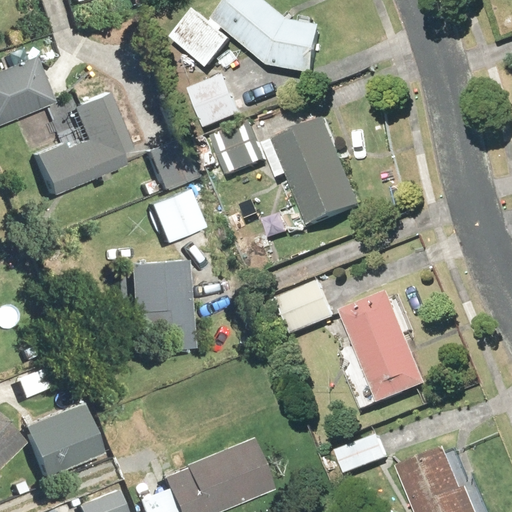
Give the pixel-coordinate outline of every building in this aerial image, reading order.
[(277,0),(237,0),(222,17),(275,66),(321,72),(327,23),(299,20),(277,0)] [(213,23),(197,9),(172,39),(212,73),(237,43),(213,23)] [(0,60),(0,119),(54,98),(34,47),(0,60)] [(225,77),(189,92),(205,129),(241,114),(225,77)] [(53,192),(126,162),(133,144),(111,88),(73,103),(85,130),(36,150),(53,192)] [(334,116),(281,138),(317,225),(370,203),(334,116)] [(227,179),(271,161),(265,145),(255,121),(211,139),(227,179)] [(139,184),(145,200),(201,178),(186,138),(147,154),(156,178),(139,184)] [(190,189),(147,205),(163,247),(206,231),(190,189)] [(196,342),(189,256),(129,261),(133,310),(142,309),(143,325),(163,323),(165,345),(196,342)] [(323,281),(278,299),(293,338),(339,320),(323,281)] [(399,289),(350,308),(386,401),(436,382),(399,289)] [(0,465),(26,439),(0,413),(0,465)] [(162,472),(179,511),(210,511),(272,485),(250,434),(162,472)] [(381,436),(338,451),(347,477),(390,462),(381,436)] [(452,444),(405,464),(425,511),(487,511),(476,484),(469,487),(452,444)] [(130,511),(120,486),(75,505),(77,511),(130,511)] [(174,511),(164,488),(135,500),(139,511),(174,511)]
